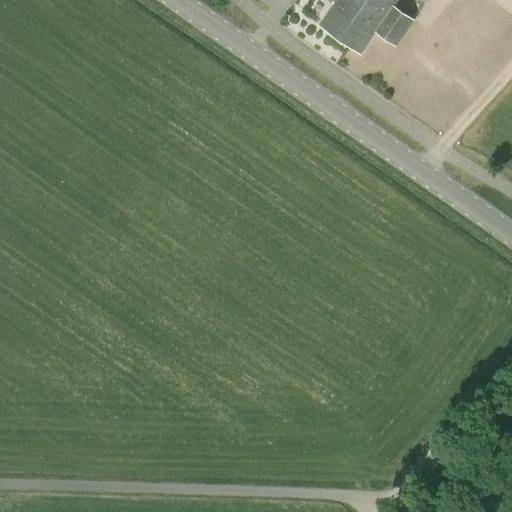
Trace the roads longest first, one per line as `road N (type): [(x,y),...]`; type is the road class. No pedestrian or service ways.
road 1 (secondary): [(175,0),(511,235)]
road 2 (unclassified): [(384,511),(511,368)]
